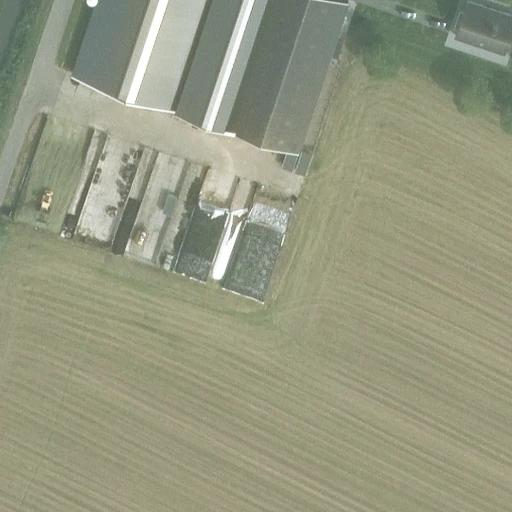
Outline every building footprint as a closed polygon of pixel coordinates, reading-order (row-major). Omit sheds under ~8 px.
[(213,0),(100,0),(76,75),(178,108),(213,0)] [(213,0),(178,109),(223,124),(264,0),(213,0)] [(264,0),(223,124),(300,149),(331,56),(336,41),(349,0),(264,0)] [(511,14),(469,0),(468,0),(456,36),(505,52),(511,29),(511,14)] [(336,41),(331,56),(337,58),(342,43),(336,41)] [(288,147),(281,167),(292,171),(299,150),(288,147)] [(301,151),(294,172),(305,175),(312,155),(301,151)]
